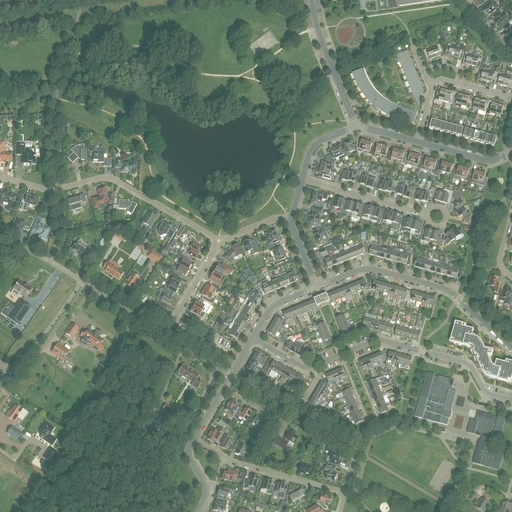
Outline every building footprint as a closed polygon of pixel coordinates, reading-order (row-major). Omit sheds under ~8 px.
[(490,6),(484,11),(487,14),(489,16),(499,7),(493,0),(492,0),(488,4),(490,6)] [(503,16),(500,12),(494,17),(497,20),(494,22),(497,25),(496,25),(498,28),(498,27),(499,28),(503,24),(503,25),(506,23),(505,22),(509,19),(504,14),(503,16)] [(443,54),(442,52),(439,44),(436,45),(437,47),(432,49),(436,58),(441,56),(441,55),(443,54)] [(454,57),(456,48),(451,46),(451,45),(448,44),(446,52),(449,53),(448,56),(454,57)] [(462,49),(461,49),(462,46),(461,45),(459,44),(457,46),(456,48),(454,57),(459,59),(460,56),(463,57),(464,53),(461,52),(462,49)] [(430,61),(436,58),(432,49),(427,51),(426,50),(423,51),(427,61),(430,60),(430,61)] [(399,62),(410,58),(408,51),(400,54),(397,55),(399,62)] [(471,66),(474,56),(468,54),(469,53),(466,52),(463,63),(466,63),(465,64),(471,66)] [(474,56),(471,66),(477,67),(477,66),(480,67),(483,57),(479,56),(479,57),(474,56)] [(402,68),(413,64),(410,58),(399,62),(402,68)] [(405,75),(416,70),(413,64),(402,68),(405,75)] [(480,80),(482,80),(486,81),(489,72),(490,68),(484,66),(484,69),(481,68),(478,78),(481,79),(480,80)] [(355,80),(366,76),(363,69),(360,70),(359,70),(358,71),(357,71),(357,72),(352,74),(355,80)] [(407,81),(418,77),(416,70),(405,75),(407,81)] [(496,81),(498,72),(495,72),(494,73),(489,72),(486,81),(492,83),(493,80),(496,81)] [(503,86),(506,76),(500,75),(501,73),(498,72),(496,81),(498,81),(498,85),(503,86)] [(511,87),(511,80),(511,81),(511,76),(511,75),(507,74),(506,76),(503,86),(509,88),(509,87),(511,87)] [(358,87),(368,81),(366,76),(355,80),(358,87)] [(410,88),(421,83),(418,77),(407,81),(410,88)] [(362,93),(372,86),(368,81),(358,87),(362,93)] [(412,94),(423,90),(421,83),(410,88),(412,94)] [(366,99),(375,91),(372,86),(362,93),(366,99)] [(444,101),(447,91),(441,89),(441,90),(438,90),(435,100),(438,101),(439,101),(439,102),(440,102),(441,102),(442,102),(443,102),(444,101)] [(423,90),(412,94),(418,108),(423,90)] [(371,104),(379,96),(375,91),(366,99),(371,104)] [(452,105),(453,100),(455,94),(452,93),(453,93),(447,91),(444,101),(450,102),(449,104),(452,105)] [(461,105),(464,96),(458,94),(458,95),(455,94),(453,100),(456,101),(456,104),(461,105)] [(375,108),(382,98),(379,96),(371,104),(374,107),(375,108)] [(472,99),(469,98),(470,97),(464,96),(461,105),(467,107),(466,108),(469,109),(471,105),(472,101),(472,99)] [(381,112),(387,102),(382,98),(375,108),(379,110),(381,112)] [(478,110),(481,100),(475,99),(474,102),(472,101),(471,105),(473,106),(473,109),(478,110)] [(489,104),(486,103),(487,102),(481,100),(478,110),(484,112),(485,109),(488,109),(489,104)] [(387,115),(392,105),(387,102),(381,112),(387,115)] [(495,115),(498,105),(492,103),(492,104),(489,104),(488,109),(486,114),(490,115),(490,113),(495,115)] [(394,118),(398,107),(392,105),(387,115),(394,118)] [(498,105),(495,115),(501,116),(502,113),(505,114),(506,110),(503,110),(504,107),(498,105)] [(400,121),(404,109),(398,107),(394,118),(400,121)] [(407,123),(410,111),(404,109),(400,121),(407,123)] [(410,111),(407,123),(414,124),(415,119),(416,119),(416,118),(416,117),(416,116),(417,113),(410,111)] [(456,135),(455,136),(458,137),(459,136),(461,136),(463,128),(458,127),(456,135)] [(365,151),(367,142),(362,140),(360,147),(357,146),(357,152),(361,153),(362,150),(365,151)] [(348,142),(345,143),(349,153),(354,151),(355,152),(357,152),(357,145),(354,145),(354,146),(353,147),(351,142),(349,143),(348,142)] [(372,156),(374,149),(371,149),(372,143),(367,142),(365,151),(367,151),(367,153),(368,154),(372,156)] [(6,153),(4,153),(4,143),(0,143),(0,162),(3,162),(3,160),(5,160),(10,161),(12,155),(6,153)] [(25,144),(22,144),(17,144),(17,155),(23,155),(23,164),(23,163),(26,163),(26,164),(30,164),(30,163),(32,163),(33,163),(34,162),(35,161),(35,160),(35,157),(36,157),(36,156),(35,156),(35,150),(29,150),(29,149),(25,149),(25,144)] [(75,151),(68,158),(73,163),(78,157),(79,158),(81,158),(81,160),(86,160),(86,150),(84,150),(84,145),(83,145),(80,146),(80,145),(78,146),(76,147),(75,148),(76,150),(75,151)] [(381,155),(383,146),(378,145),(376,150),(374,149),(372,156),(371,157),(376,158),(377,157),(380,158),(381,155)] [(92,162),(96,162),(103,163),(103,167),(111,167),(111,159),(105,159),(105,154),(107,152),(102,146),(98,151),(95,148),(91,152),(93,154),(93,158),(92,158),(92,162)] [(335,147),(339,158),(344,155),(345,157),(348,156),(345,149),(342,150),(341,146),(339,147),(337,146),(335,147)] [(388,160),(390,154),(387,153),(389,148),(383,146),(381,155),(384,156),(383,157),(383,158),(384,159),(388,160)] [(336,159),(339,158),(335,147),(332,149),(331,150),(330,151),(332,156),(331,156),(326,158),(329,161),(335,163),(336,162),(337,161),(336,159)] [(397,160),(399,150),(394,149),(392,155),(390,154),(388,160),(388,161),(391,162),(392,158),(397,160)] [(404,164),(406,158),(403,158),(405,152),(399,150),(397,160),(402,161),(401,164),(404,164)] [(413,164),(416,155),(410,153),(409,159),(406,158),(404,164),(404,166),(406,166),(407,165),(412,167),(413,164)] [(420,169),(422,163),(419,162),(421,156),(416,155),(413,164),(412,167),(420,169)] [(429,168),(432,159),(426,158),(425,163),(422,163),(420,169),(423,169),(423,171),(425,171),(426,168),(429,168)] [(121,172),(131,172),(132,174),(133,175),(134,175),(135,174),(136,174),(136,172),(136,162),(136,161),(134,160),(132,161),(131,162),(131,163),(125,163),(125,159),(115,159),(115,168),(121,168),(121,172)] [(436,176),(438,167),(435,166),(437,161),(432,159),(429,168),(432,169),(431,172),(432,174),(433,174),(433,175),(436,176)] [(334,166),(335,163),(329,161),(328,164),(327,164),(323,163),(322,164),(321,165),(320,168),(330,171),(332,165),(334,166)] [(445,173),(448,164),(442,162),(441,168),(438,167),(436,176),(438,177),(439,176),(440,174),(441,174),(442,173),(442,172),(445,173)] [(453,178),(454,172),(452,171),(453,165),(448,164),(445,173),(451,174),(450,177),(453,178)] [(350,173),(344,172),(346,167),(342,166),(340,173),(344,174),(342,180),(348,182),(348,181),(350,173)] [(461,181),(462,177),(464,168),(459,167),(457,172),(454,172),(453,178),(452,179),(461,181)] [(329,177),(330,171),(320,168),(319,171),(320,172),(320,174),(323,175),(322,178),(330,181),(331,177),(329,177)] [(465,181),(469,182),(471,176),(468,175),(469,170),(464,168),(462,177),(464,178),(464,179),(465,181)] [(361,171),(357,170),(351,169),(350,173),(348,181),(354,183),(356,176),(359,177),(361,171)] [(369,174),(364,173),(364,171),(361,171),(359,177),(359,178),(362,178),(360,184),(366,186),(369,178),(370,175),(369,174)] [(477,184),(478,182),(480,173),(475,171),(475,172),(473,177),(471,176),(469,182),(472,183),(472,182),(477,184)] [(377,184),(379,174),(376,173),(375,176),(370,175),(369,178),(366,186),(366,187),(372,189),(374,183),(377,184)] [(482,186),(485,186),(487,180),(484,180),(485,174),(480,173),(478,182),(477,184),(482,186)] [(387,183),(384,182),(385,179),(382,178),(382,177),(379,176),(380,174),(379,174),(377,184),(380,184),(378,190),(385,192),(385,191),(387,183)] [(397,182),(391,180),(391,178),(388,177),(387,183),(385,191),(391,193),(392,187),(396,188),(397,182)] [(397,182),(396,188),(399,189),(397,194),(403,196),(405,188),(406,187),(407,182),(405,182),(403,183),(397,182)] [(403,196),(403,197),(409,199),(410,193),(414,194),(414,193),(415,188),(415,187),(410,186),(410,184),(409,183),(407,182),(406,187),(405,188),(403,196)] [(415,188),(414,193),(417,194),(415,200),(421,202),(422,201),(421,201),(422,200),(424,193),(425,190),(424,190),(421,189),(419,188),(420,185),(416,184),(416,185),(415,187),(415,188)] [(454,191),(453,193),(452,197),(456,198),(457,200),(456,201),(457,204),(454,206),(457,211),(464,207),(464,208),(465,207),(461,200),(460,199),(463,189),(455,187),(454,191)] [(96,197),(91,198),(92,200),(94,208),(96,207),(99,207),(98,204),(104,202),(104,201),(109,200),(109,202),(112,202),(112,194),(108,195),(107,192),(106,192),(105,188),(97,190),(98,195),(99,195),(99,197),(96,198),(96,197)] [(422,200),(421,201),(422,201),(427,203),(428,200),(429,197),(432,198),(433,193),(434,192),(434,189),(432,188),(431,189),(430,191),(428,190),(427,189),(425,188),(424,190),(425,190),(424,193),(422,200)] [(444,191),(438,189),(435,188),(434,189),(434,192),(433,193),(436,194),(435,201),(441,202),(443,194),(444,191)] [(16,204),(17,200),(18,197),(11,195),(11,194),(9,193),(9,192),(8,191),(7,190),(6,190),(5,191),(4,192),(3,196),(0,195),(0,204),(1,205),(2,201),(9,203),(7,210),(13,212),(15,204),(16,204)] [(328,195),(326,194),(327,194),(318,191),(318,195),(314,194),(312,196),(311,199),(316,200),(322,202),(322,200),(326,201),(327,200),(328,195)] [(453,193),(448,192),(447,195),(443,194),(441,202),(447,204),(448,198),(452,199),(452,197),(453,193)] [(86,201),(85,200),(84,195),(79,196),(80,197),(71,199),(71,200),(68,201),(69,206),(71,211),(81,208),(80,203),(86,201)] [(22,200),(19,209),(24,211),(26,204),(29,205),(37,207),(37,205),(38,205),(40,201),(39,201),(39,200),(39,199),(35,198),(32,197),(27,196),(26,200),(26,201),(22,200)] [(322,202),(316,200),(311,199),(311,202),(311,203),(311,205),(316,206),(316,207),(315,210),(322,211),(323,211),(324,205),(321,205),(322,202)] [(346,201),(342,200),(337,199),(335,208),(338,209),(337,212),(343,213),(344,210),(346,201)] [(128,201),(120,200),(119,200),(119,207),(117,207),(117,205),(113,205),(113,212),(117,212),(117,208),(119,208),(118,209),(128,209),(128,208),(129,208),(127,211),(132,214),(137,206),(132,203),(131,204),(128,202),(128,201)] [(352,213),(355,204),(346,201),(344,210),(352,213)] [(357,219),(358,217),(360,218),(364,206),(355,204),(352,213),(351,217),(354,218),(357,219)] [(372,217),(375,208),(366,206),(363,217),(368,218),(368,216),(372,217)] [(467,213),(464,208),(464,207),(457,211),(456,212),(459,217),(463,215),(464,218),(465,218),(464,220),(470,221),(471,216),(471,214),(469,211),(467,213)] [(380,224),(381,220),(384,210),(375,208),(372,217),(371,220),(377,222),(377,223),(380,224)] [(322,211),(315,210),(314,210),(315,215),(314,215),(309,216),(310,218),(309,219),(309,222),(320,220),(320,219),(321,214),(322,211)] [(392,223),(395,213),(386,211),(383,220),(392,223)] [(156,217),(149,212),(143,223),(150,227),(156,217)] [(396,224),(394,230),(399,231),(400,228),(403,216),(395,213),(392,223),(396,224)] [(16,216),(12,224),(15,225),(15,226),(15,227),(15,228),(16,229),(15,230),(22,232),(21,232),(23,229),(28,231),(29,230),(30,230),(30,229),(30,228),(30,227),(24,224),(25,223),(20,221),(20,217),(16,216)] [(45,219),(37,216),(32,229),(36,230),(35,233),(39,234),(38,237),(46,240),(46,238),(48,239),(50,232),(49,232),(50,230),(43,227),(42,227),(45,219)] [(411,232),(414,221),(405,218),(401,231),(405,232),(405,231),(411,232)] [(318,230),(325,228),(323,225),(321,226),(320,220),(309,222),(310,225),(311,226),(312,228),(317,227),(318,230)] [(415,235),(415,233),(420,235),(423,223),(414,221),(411,232),(410,233),(415,235)] [(158,226),(159,229),(158,230),(160,236),(166,235),(168,236),(167,238),(170,240),(175,233),(169,229),(170,229),(168,223),(162,224),(161,225),(158,226)] [(144,244),(152,230),(149,228),(141,242),(144,244)] [(316,241),(326,237),(328,236),(325,228),(318,230),(319,230),(320,233),(319,233),(315,235),(315,237),(315,239),(316,241)] [(459,238),(459,237),(463,234),(461,230),(458,232),(456,228),(451,231),(451,232),(456,240),(456,241),(458,240),(459,239),(459,238)] [(430,243),(430,240),(433,231),(427,230),(425,235),(422,235),(420,240),(426,242),(430,243)] [(268,240),(278,236),(277,233),(275,233),(275,231),(270,233),(269,232),(268,233),(266,234),(268,240)] [(438,246),(440,240),(437,239),(439,233),(433,231),(430,240),(433,241),(433,244),(439,245),(438,246)] [(447,244),(456,240),(451,232),(446,235),(448,239),(445,240),(447,244)] [(268,249),(276,246),(275,243),(279,242),(278,240),(279,238),(278,236),(268,240),(269,243),(267,244),(269,249),(268,249)] [(331,245),(330,242),(328,236),(326,237),(316,241),(317,244),(318,245),(319,246),(323,245),(324,248),(331,245)] [(198,253),(201,247),(195,244),(197,242),(196,240),(192,238),(190,241),(193,243),(190,248),(198,253)] [(250,240),(243,242),(247,252),(250,251),(252,255),(259,253),(254,241),(251,242),(250,240)] [(95,250),(89,246),(87,249),(77,242),(75,245),(72,249),(73,249),(73,250),(75,252),(76,251),(79,253),(79,254),(83,257),(85,254),(91,257),(95,250)] [(355,247),(359,256),(364,254),(362,249),(365,248),(362,242),(359,244),(360,245),(355,247)] [(375,256),(377,247),(372,245),(372,244),(369,243),(368,249),(371,250),(369,255),(375,256)] [(163,256),(166,252),(170,246),(167,244),(161,255),(163,256)] [(226,254),(224,258),(232,264),(235,261),(234,260),(237,259),(236,257),(242,255),(238,244),(232,247),(233,251),(231,252),(230,251),(227,255),(226,254)] [(198,253),(190,248),(187,246),(185,249),(186,250),(183,255),(188,258),(190,255),(196,259),(199,253),(198,253)] [(274,256),(285,252),(283,250),(282,249),(281,247),(278,249),(276,246),(268,249),(269,252),(272,251),(274,256)] [(354,258),(359,256),(355,247),(350,249),(354,258)] [(349,260),(354,258),(350,249),(345,251),(349,260)] [(158,263),(162,257),(151,251),(148,256),(158,263)] [(344,262),(349,260),(345,251),(340,253),(344,262)] [(409,252),(407,251),(404,251),(403,254),(401,263),(406,265),(408,260),(411,261),(412,255),(409,254),(409,252)] [(285,252),(274,256),(277,262),(274,263),(276,266),(283,262),(282,260),(286,258),(285,256),(286,255),(285,252)] [(338,264),(344,262),(340,253),(335,255),(338,264)] [(188,270),(191,264),(185,261),(186,258),(179,254),(176,259),(178,260),(176,264),(180,266),(188,270)] [(333,266),(338,264),(335,255),(330,257),(333,266)] [(420,269),(423,259),(417,258),(418,256),(415,255),(413,261),(416,262),(415,267),(420,269)] [(328,269),(333,266),(330,257),(325,259),(324,258),(321,259),(323,265),(326,264),(328,269)] [(111,264),(112,262),(109,260),(107,262),(103,267),(106,269),(105,271),(109,274),(119,280),(124,273),(117,269),(118,269),(111,264)] [(223,264),(221,267),(218,265),(215,271),(223,275),(223,276),(225,273),(227,274),(228,273),(230,274),(233,270),(223,264)] [(189,270),(188,270),(180,266),(179,268),(176,267),(176,268),(173,266),(170,271),(177,275),(179,272),(185,276),(189,270)] [(460,279),(463,268),(459,267),(459,269),(454,268),(451,277),(457,279),(457,278),(460,279)] [(209,279),(211,280),(221,286),(223,283),(220,281),(223,275),(215,271),(215,270),(211,276),(209,279)] [(286,275),(290,284),(295,282),(293,277),(296,276),(294,270),(291,271),(291,273),(286,275)] [(177,275),(170,271),(168,275),(170,276),(167,281),(178,287),(181,282),(175,278),(177,275)] [(290,284),(286,275),(286,273),(281,275),(281,277),(285,286),(290,284)] [(138,289),(139,288),(142,282),(139,280),(140,280),(131,274),(129,277),(128,277),(126,280),(127,281),(125,284),(133,289),(134,287),(138,289)] [(280,288),(285,286),(281,277),(276,279),(280,288)] [(501,284),(497,283),(498,279),(492,277),(489,286),(494,287),(493,292),(498,293),(501,284)] [(271,281),(269,282),(268,279),(265,280),(270,292),(275,290),(271,281)] [(275,290),(280,288),(276,279),(271,281),(275,290)] [(265,294),(270,292),(265,280),(260,282),(260,284),(258,285),(260,291),(263,290),(265,294)] [(359,282),(362,290),(367,288),(364,280),(359,282)] [(13,289),(10,293),(17,298),(20,294),(24,297),(25,295),(26,296),(31,289),(27,286),(26,286),(19,281),(13,289)] [(179,288),(178,287),(167,281),(171,283),(169,286),(166,285),(163,290),(168,293),(170,290),(175,293),(179,288)] [(358,292),(362,290),(359,282),(353,284),(357,292),(358,292)] [(203,289),(213,295),(215,292),(217,293),(220,289),(214,285),(213,288),(206,284),(203,289)] [(353,284),(348,286),(351,294),(356,293),(357,296),(359,295),(358,292),(357,292),(353,284)] [(347,296),(351,294),(348,286),(343,289),(346,297),(347,296)] [(168,293),(163,290),(161,289),(159,292),(162,294),(161,296),(163,297),(163,298),(161,300),(169,305),(172,299),(166,296),(168,293)] [(217,297),(213,295),(203,289),(200,295),(206,298),(204,300),(212,305),(217,297)] [(247,295),(258,302),(261,297),(257,295),(258,292),(253,289),(251,292),(247,295)] [(343,289),(338,291),(341,299),(345,297),(346,300),(348,299),(347,296),(346,297),(343,289)] [(411,300),(413,292),(412,293),(407,291),(408,290),(402,289),(400,297),(401,297),(405,298),(405,300),(410,302),(411,300)] [(511,290),(505,289),(504,293),(503,292),(502,297),(501,297),(500,301),(504,302),(503,304),(511,306),(511,302),(511,298),(510,298),(511,290)] [(337,300),(341,299),(338,291),(332,293),(335,301),(337,300)] [(141,298),(142,298),(146,301),(149,296),(144,293),(141,298)] [(332,293),(327,295),(330,302),(330,303),(334,301),(336,305),(338,304),(337,300),(335,301),(332,293)] [(327,295),(327,294),(321,297),(324,304),(330,302),(327,295)] [(256,307),(258,302),(247,295),(247,297),(247,298),(249,299),(247,302),(256,307)] [(317,307),(318,307),(324,304),(321,297),(314,300),(315,300),(317,307)] [(10,304),(3,314),(7,317),(18,325),(31,307),(20,299),(14,307),(10,304)] [(163,303),(157,300),(153,305),(157,307),(155,311),(163,315),(166,310),(163,309),(164,307),(161,306),(163,303)] [(318,308),(318,307),(317,307),(315,300),(309,302),(313,310),(314,310),(318,308)] [(206,311),(208,308),(210,305),(204,302),(202,305),(196,302),(195,304),(194,304),(192,306),(201,311),(202,311),(203,309),(206,311)] [(253,311),(256,307),(247,302),(245,306),(253,311)] [(309,302),(304,304),(307,312),(312,311),(313,314),(315,313),(314,310),(313,310),(309,302)] [(303,314),(307,312),(304,304),(299,307),(302,314),(303,314)] [(206,314),(202,311),(201,311),(192,306),(191,308),(192,309),(190,312),(196,315),(194,319),(200,322),(202,319),(203,319),(206,314)] [(250,316),(253,311),(245,306),(242,311),(250,316)] [(299,307),(294,309),(297,317),(301,315),(302,318),(304,317),(303,314),(302,314),(299,307)] [(293,318),(297,317),(294,309),(288,311),(291,319),(293,318)] [(248,321),(250,316),(242,311),(239,316),(248,321)] [(288,311),(283,313),(286,321),(290,319),(292,322),(294,322),(293,318),(291,319),(288,311)] [(338,324),(346,320),(345,317),(348,316),(347,314),(336,318),(338,324)] [(368,328),(371,319),(367,318),(367,316),(368,314),(366,314),(365,317),(362,326),(368,328)] [(245,325),(248,321),(239,316),(236,320),(245,325)] [(374,330),(377,317),(375,316),(375,319),(375,320),(371,319),(368,328),(374,330)] [(281,326),(284,328),(287,323),(281,317),(279,319),(276,317),(273,323),(281,327),(281,326)] [(380,331),(382,322),(378,321),(379,320),(380,318),(377,317),(374,330),(380,331)] [(242,330),(245,325),(236,320),(234,325),(242,330)] [(341,329),(352,324),(351,322),(348,324),(346,320),(338,324),(341,329)] [(386,333),(389,320),(387,320),(386,322),(387,322),(386,323),(382,322),(380,331),(386,333)] [(389,320),(386,333),(392,334),(394,325),(390,324),(390,323),(391,323),(391,321),(389,320)] [(284,328),(281,326),(281,327),(273,323),(270,327),(278,332),(280,328),(283,330),(284,328)] [(318,332),(326,329),(324,323),(313,328),(314,330),(317,328),(318,332)] [(454,326),(451,339),(453,340),(453,343),(469,347),(469,346),(471,346),(473,347),(474,350),(473,351),(475,356),(476,355),(476,356),(477,356),(479,359),(477,360),(481,368),(483,367),(484,369),(483,371),(482,371),(483,372),(484,373),(485,374),(486,375),(487,376),(487,374),(489,374),(491,375),(491,378),(508,382),(509,380),(511,380),(511,377),(511,361),(509,361),(506,360),(506,363),(496,360),(495,366),(494,365),(493,365),(492,363),(488,356),(489,355),(492,356),(493,351),(494,349),(490,346),(487,345),(486,349),(483,343),(482,342),(481,341),(480,340),(479,339),(478,338),(477,337),(476,337),(475,336),(473,335),(472,335),(474,330),(466,327),(465,327),(465,325),(458,323),(457,325),(455,324),(454,326)] [(79,329),(72,324),(65,334),(72,338),(79,329)] [(352,324),(341,329),(343,334),(351,331),(349,328),(353,326),(352,324)] [(400,337),(404,324),(402,324),(401,326),(401,327),(397,326),(394,335),(400,337)] [(406,338),(409,329),(405,328),(405,327),(406,325),(404,324),(400,337),(406,338)] [(239,335),(242,330),(234,325),(231,330),(239,335)] [(275,337),(278,332),(270,327),(267,332),(275,337)] [(412,340),(415,327),(413,327),(413,329),(413,330),(409,329),(406,338),(412,340)] [(415,327),(412,340),(418,342),(420,332),(416,331),(417,330),(418,328),(415,327)] [(317,338),(329,334),(326,329),(318,332),(320,335),(316,336),(317,338)] [(82,342),(82,343),(82,345),(84,346),(86,346),(87,346),(88,345),(89,345),(92,347),(93,345),(99,349),(100,350),(101,350),(102,349),(103,348),(104,347),(104,346),(104,345),(103,344),(102,344),(101,343),(103,341),(98,338),(99,337),(99,336),(99,335),(98,334),(96,332),(95,332),(94,332),(94,333),(93,333),(92,333),(88,330),(86,333),(84,331),(80,336),(83,338),(82,340),(82,341),(82,342)] [(237,339),(239,335),(231,330),(228,334),(227,334),(225,336),(231,340),(232,337),(237,339)] [(329,334),(317,338),(318,340),(321,339),(323,342),(331,339),(329,334)] [(294,343),(292,342),(294,338),(292,336),(289,337),(286,343),(287,344),(285,348),(290,351),(294,343)] [(295,354),(301,344),(296,341),(294,343),(290,351),(295,354)] [(301,344),(295,354),(300,357),(304,349),(301,347),(303,344),(301,343),(301,344)] [(58,344),(52,352),(62,360),(69,351),(58,344)] [(383,368),(382,365),(380,362),(384,361),(384,360),(381,353),(375,355),(381,369),(383,368)] [(252,359),(259,363),(262,358),(255,354),(252,359)] [(399,363),(401,355),(395,354),(392,365),(394,366),(395,362),(399,363)] [(379,369),(381,369),(375,355),(370,357),(373,365),(376,364),(379,369)] [(370,366),(373,365),(370,357),(365,359),(369,371),(371,370),(370,366)] [(406,357),(403,368),(405,369),(406,366),(410,366),(412,358),(406,357)] [(257,368),(257,367),(259,363),(252,359),(249,364),(257,368)] [(367,371),(369,371),(365,359),(359,361),(362,369),(366,368),(367,371)] [(271,377),(278,364),(273,361),(269,369),(271,370),(268,376),(271,377)] [(260,369),(257,367),(257,368),(249,364),(246,369),(251,371),(249,374),(253,376),(256,372),(255,371),(256,369),(259,371),(260,369)] [(279,374),(283,367),(278,364),(271,377),(273,379),(276,373),(279,374)] [(191,385),(198,389),(203,381),(197,378),(199,375),(183,365),(181,368),(180,368),(179,369),(178,370),(179,372),(178,373),(193,382),(191,385)] [(282,380),(288,370),(283,367),(279,374),(282,376),(280,379),(282,380)] [(336,371),(341,382),(343,381),(341,378),(345,377),(342,369),(336,371)] [(289,380),(293,373),(288,370),(282,380),(284,381),(286,378),(289,380)] [(339,383),(341,382),(336,371),(331,373),(334,381),(337,380),(339,383)] [(95,379),(96,380),(102,385),(105,380),(102,378),(105,375),(101,372),(95,379)] [(288,387),(291,388),(298,376),(293,373),(289,380),(291,382),(288,387)] [(331,382),(334,381),(331,373),(326,375),(327,378),(329,383),(330,386),(332,386),(331,382)] [(427,373),(420,396),(414,417),(447,426),(449,419),(450,419),(452,411),(451,411),(456,392),(452,390),(454,380),(439,376),(439,378),(434,376),(434,375),(427,373)] [(293,390),(296,384),(299,386),(303,379),(298,376),(291,388),(293,390)] [(370,388),(381,383),(384,382),(383,380),(377,383),(376,379),(368,382),(370,388)] [(319,388),(329,394),(330,392),(327,390),(329,387),(322,383),(319,388)] [(372,393),(380,390),(379,386),(382,385),(381,383),(370,388),(372,393)] [(328,396),(329,394),(319,388),(316,393),(323,397),(325,394),(328,396)] [(341,399),(352,395),(350,389),(342,393),(344,396),(340,397),(341,399)] [(381,393),(380,390),(372,393),(374,398),(386,394),(385,392),(381,393)] [(321,400),(323,397),(316,393),(313,398),(323,404),(325,405),(327,403),(321,400)] [(376,404),(384,400),(383,397),(386,396),(386,394),(374,398),(376,404)] [(347,403),(355,400),(352,395),(341,399),(342,401),(345,400),(347,403)] [(325,405),(323,404),(313,398),(310,403),(317,407),(319,404),(324,407),(325,405)] [(345,410),(357,405),(355,400),(347,403),(348,407),(345,408),(345,410)] [(392,401),(389,402),(386,404),(384,400),(376,404),(379,409),(390,404),(393,403),(392,401)] [(236,412),(235,411),(238,408),(235,406),(236,404),(230,401),(225,410),(227,411),(228,416),(230,423),(232,418),(236,412)] [(320,408),(317,407),(310,403),(307,408),(314,412),(320,415),(321,413),(318,411),(320,408)] [(177,410),(167,404),(163,410),(173,417),(177,410)] [(390,404),(379,409),(381,414),(389,411),(387,408),(391,406),(390,404)] [(22,410),(15,405),(11,411),(10,410),(6,416),(15,422),(19,416),(20,417),(19,419),(22,421),(25,416),(28,413),(23,409),(22,410)] [(351,414),(359,411),(357,405),(345,410),(346,412),(350,411),(351,414)] [(246,421),(251,412),(245,409),(242,414),(241,413),(241,412),(238,410),(234,417),(237,419),(238,417),(246,421)] [(350,421),(361,416),(359,411),(351,414),(352,417),(349,419),(350,421)] [(494,440),(496,441),(499,442),(506,419),(498,417),(497,418),(493,417),(493,416),(478,411),(475,421),(470,420),(467,433),(481,437),(480,441),(479,440),(473,463),(499,470),(503,455),(489,451),(492,440),(494,441),(494,440)] [(361,416),(350,421),(351,423),(354,421),(355,425),(363,421),(361,416)] [(258,437),(259,435),(260,435),(265,426),(262,425),(264,420),(258,417),(255,418),(252,424),(258,428),(255,432),(255,433),(254,435),(258,437)] [(54,428),(46,423),(43,427),(44,427),(42,430),(42,429),(39,433),(42,435),(40,437),(52,445),(56,440),(52,437),(52,438),(48,436),(48,435),(50,432),(51,432),(54,428)] [(24,435),(22,433),(12,427),(7,434),(17,440),(20,436),(22,437),(24,435)] [(213,442),(215,439),(217,441),(222,432),(223,433),(224,430),(221,428),(220,431),(217,429),(215,432),(212,430),(207,439),(213,442)] [(293,446),(294,444),(298,438),(292,434),(294,432),(291,430),(289,432),(285,438),(286,438),(284,441),(278,437),(274,444),(284,450),(288,443),(293,446)] [(225,435),(222,440),(220,443),(223,445),(221,447),(227,451),(232,442),(228,440),(230,438),(225,435)] [(249,451),(246,450),(243,448),(245,446),(241,444),(242,442),(238,440),(235,446),(238,448),(235,453),(239,456),(240,454),(243,456),(243,455),(246,456),(247,455),(246,455),(247,453),(248,453),(249,451)] [(343,453),(332,450),(333,446),(328,445),(326,450),(330,451),(328,456),(331,457),(330,463),(338,465),(340,459),(341,459),(343,453)] [(58,453),(50,448),(44,458),(51,463),(58,453)] [(312,466),(301,463),(298,472),(300,473),(305,474),(305,473),(309,474),(310,470),(311,470),(312,468),(311,467),(312,466)] [(335,468),(326,466),(325,471),(327,472),(325,478),(335,481),(335,480),(336,480),(336,479),(337,479),(337,476),(337,475),(336,475),(337,474),(334,473),(335,468)] [(228,470),(227,473),(224,472),(222,479),(231,482),(232,478),(236,479),(238,472),(228,470)] [(247,479),(246,484),(245,488),(250,490),(251,487),(255,488),(257,478),(251,476),(250,480),(247,479)] [(272,482),(265,480),(263,489),(267,490),(266,494),(272,495),(273,490),(269,489),(272,482)] [(286,490),(283,490),(284,485),(278,483),(276,492),(279,493),(277,497),(284,499),(286,490)] [(219,489),(218,495),(227,497),(228,493),(234,495),(236,489),(226,486),(225,489),(224,490),(219,489)] [(307,494),(305,495),(304,496),(303,493),(302,490),(289,497),(292,503),(296,501),(298,504),(303,501),(307,499),(309,498),(307,494)] [(469,498),(473,501),(477,495),(473,492),(469,498)] [(479,502),(476,507),(483,511),(487,508),(485,507),(487,504),(489,505),(492,499),(489,496),(486,494),(486,495),(482,492),(478,498),(481,500),(479,503),(479,502)] [(331,498),(321,495),(318,494),(318,497),(320,498),(318,504),(325,510),(327,508),(323,504),(322,504),(323,502),(329,504),(331,498)] [(215,505),(213,506),(214,509),(213,510),(216,511),(217,511),(222,511),(224,508),(226,506),(228,501),(218,498),(217,504),(215,504),(215,505)] [(511,511),(511,508),(511,507),(510,506),(510,504),(503,502),(502,508),(500,509),(498,511),(511,511)]
